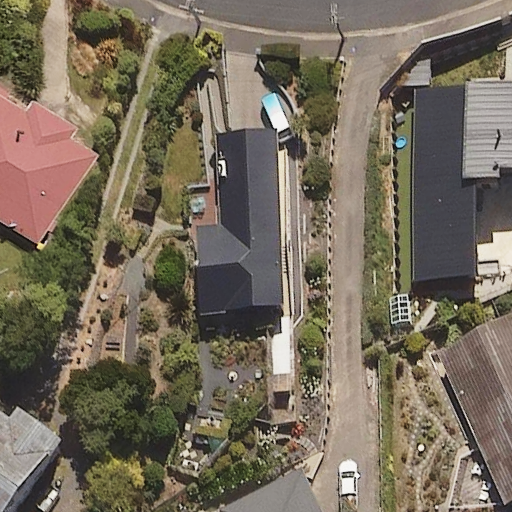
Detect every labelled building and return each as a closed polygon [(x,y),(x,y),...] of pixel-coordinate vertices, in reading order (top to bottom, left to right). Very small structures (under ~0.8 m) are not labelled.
[(54,117),(0,87),(0,220),(34,239),(86,144),(50,124),(54,117)] [(278,139),(205,143),(208,190),(194,190),(202,318),(288,313),(278,139)] [(511,507),(511,322),(436,359),(508,510),(511,507)] [(9,425),(0,417),(0,511),(12,511),(62,450),(17,415),(9,425)] [(317,511),(303,477),(219,511),(317,511)]
